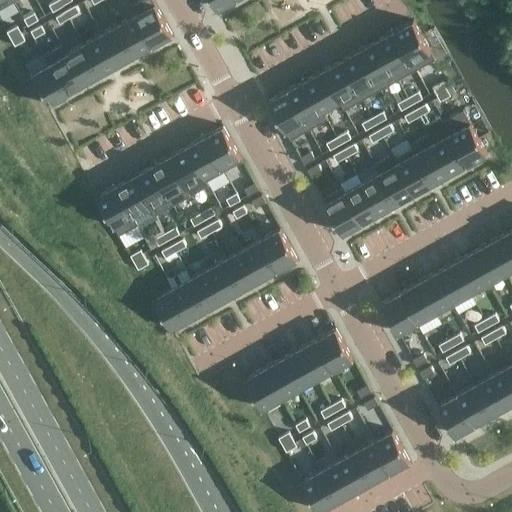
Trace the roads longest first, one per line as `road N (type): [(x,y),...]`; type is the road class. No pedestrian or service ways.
road 1 (trunk): [(208,511),(128,378),(0,238)]
road 2 (residential): [(233,102),(338,290)]
road 3 (residential): [(511,194),(338,290)]
road 4 (residential): [(233,102),(406,7)]
road 5 (residential): [(338,290),(433,462)]
road 6 (trunk): [(89,511),(0,349)]
road 7 (residential): [(91,180),(233,102)]
road 8 (residential): [(338,290),(197,369)]
